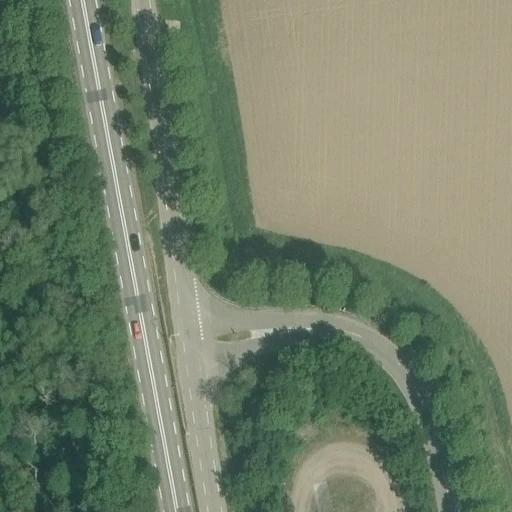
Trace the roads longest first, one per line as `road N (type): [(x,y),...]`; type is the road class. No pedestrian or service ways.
road 1 (primary): [(176,511),(84,0)]
road 2 (unclassified): [(450,511),(434,443),(406,381),(370,346),(328,332),(194,343)]
road 3 (unclassified): [(194,343),(139,0)]
road 4 (track): [(298,511),(300,487),(315,461),(339,451),(397,482),(399,511)]
road 5 (unclassified): [(218,511),(194,343)]
